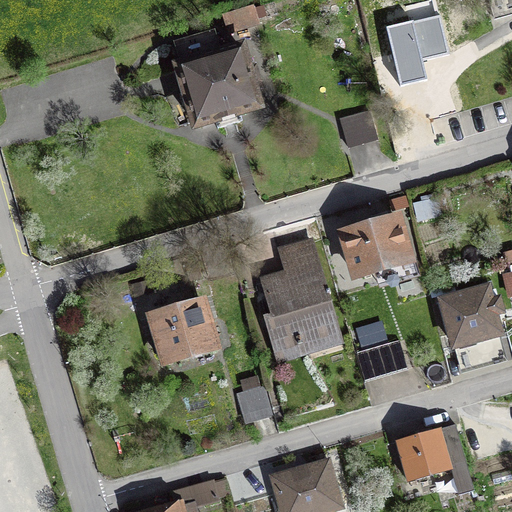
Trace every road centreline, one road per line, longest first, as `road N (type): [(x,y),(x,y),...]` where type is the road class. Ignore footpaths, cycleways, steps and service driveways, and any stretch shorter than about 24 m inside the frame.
road 1 (residential): [(31,286),(511,147)]
road 2 (residential): [(93,499),(511,381)]
road 3 (residential): [(31,286),(93,499)]
